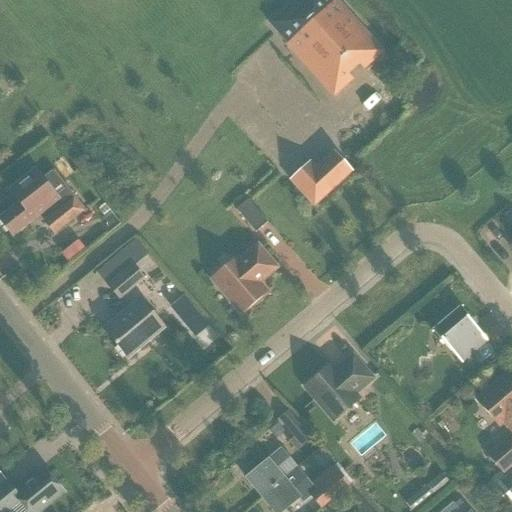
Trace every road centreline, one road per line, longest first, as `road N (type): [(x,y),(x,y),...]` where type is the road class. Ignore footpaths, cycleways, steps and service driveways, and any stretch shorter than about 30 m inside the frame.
road 1 (residential): [(511,313),(459,251),(437,236),(409,240),(134,468)]
road 2 (tertiary): [(134,468),(0,303)]
